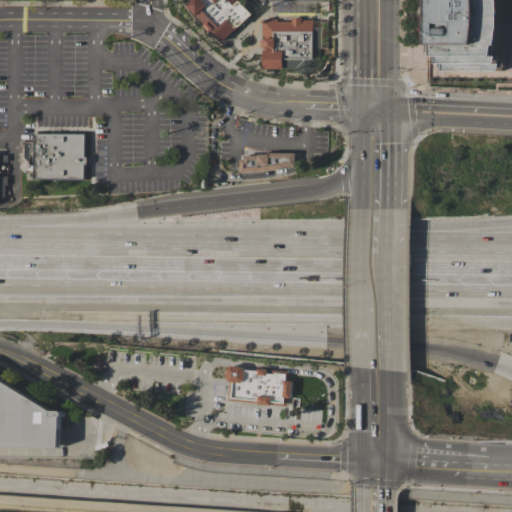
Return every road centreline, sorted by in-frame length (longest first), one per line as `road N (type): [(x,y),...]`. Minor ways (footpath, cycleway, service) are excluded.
road 1 (motorway): [(0,296),(511,304)]
road 2 (motorway): [(0,306),(371,336),(497,357)]
road 3 (tertiary): [(0,352),(169,440),(206,453),(277,458)]
road 4 (motorway): [(511,242),(235,266)]
road 5 (motorway): [(511,268),(235,266)]
road 6 (motorway): [(376,146),(343,184),(323,194),(162,217)]
road 7 (motorway): [(235,266),(0,259)]
road 8 (motorway): [(162,217),(0,230)]
road 9 (secondary): [(389,115),(511,117)]
